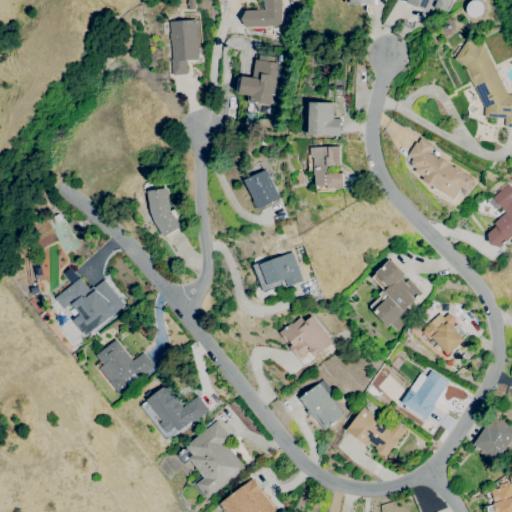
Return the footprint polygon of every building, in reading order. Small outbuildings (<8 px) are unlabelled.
[(264,0),(280,0),(282,26),(246,27),(241,19),(246,11),(265,10),(264,0)] [(450,0),(446,10),(435,6),(437,0),(432,0),(428,11),(407,2),(407,0),(450,0)] [(480,17),(482,1),(474,0),(467,0),(466,15),(480,17)] [(171,21),(196,19),(199,60),(187,60),(188,74),(173,75),(172,59),(173,59),(171,21)] [(511,94),(508,94),(482,43),(477,46),(467,39),(454,59),(466,66),(467,68),(465,69),(474,88),(475,87),(485,107),(485,117),(505,118),(505,126),(511,126),(511,94)] [(255,59),(252,77),(243,76),(240,94),(251,95),(250,101),(270,104),(272,93),(274,94),(278,69),(276,69),(277,63),(255,59)] [(310,102),(334,103),(334,118),(341,118),(340,136),(309,135),(310,102)] [(418,143),(421,138),(433,145),(429,152),(438,158),(438,157),(448,163),(454,167),(454,165),(463,171),(462,172),(474,179),(473,181),(475,182),(471,190),(469,188),(467,191),(461,187),(454,199),(435,187),(423,180),(424,177),(415,171),(417,168),(413,165),(412,161),(413,158),(408,155),(416,141),(418,143)] [(311,155),(311,147),(339,146),(340,165),(329,166),(329,173),(342,172),(343,187),(328,188),(327,185),(316,186),(315,174),(314,174),(313,157),(311,155)] [(245,179),(266,169),(280,198),(259,208),(245,179)] [(496,225),(494,223),(506,212),(503,209),(503,208),(493,197),(508,183),(511,187),(511,236),(500,247),(490,243),(487,233),(496,225)] [(171,210),(181,226),(164,236),(154,220),(152,211),(149,191),(167,188),(171,210)] [(268,285),(260,264),(292,252),(303,281),(287,287),(284,279),(268,285)] [(388,326),(423,293),(409,279),(406,282),(402,278),(405,276),(389,259),(376,272),(389,286),(385,291),(390,296),(374,311),(388,326)] [(55,298),(81,277),(90,289),(93,286),(94,287),(103,279),(124,305),(86,336),(73,319),(80,314),(72,303),(64,309),(55,298)] [(449,313),(457,321),(452,326),(464,340),(448,354),(433,337),(430,340),(422,331),(427,327),(426,325),(440,313),(444,317),(449,313)] [(312,315),(334,342),(316,357),(311,352),(302,360),(297,354),(296,355),(290,346),(293,344),(289,340),(287,341),(280,332),(291,323),(292,324),(301,317),(305,321),(312,315)] [(139,378),(134,372),(125,380),(130,386),(120,394),(111,382),(100,367),(104,364),(96,354),(116,339),(133,360),(143,352),(154,366),(139,378)] [(449,382),(431,370),(416,392),(410,388),(401,402),(426,419),(436,405),(434,404),(449,382)] [(344,414),(327,428),(317,414),(314,417),(299,398),(319,382),(344,414)] [(182,406),(197,395),(209,410),(195,421),(193,419),(178,431),(175,427),(168,433),(160,424),(163,421),(146,400),(163,386),(165,388),(166,388),(168,388),(171,391),(171,393),(175,390),(182,399),(179,401),(182,405),(182,406)] [(367,446),(370,442),(377,447),(376,449),(386,456),(406,430),(394,421),(390,427),(363,407),(346,430),(367,446)] [(474,444),(499,460),(511,439),(511,427),(495,417),(489,427),(486,425),(474,444)] [(218,420),(186,445),(193,455),(189,458),(204,478),(197,484),(208,498),(246,468),(226,444),(232,439),(218,420)] [(261,492),(275,510),(272,511),(227,511),(221,503),(252,478),(263,491),(261,492)] [(510,484),(511,490),(511,511),(495,511),(493,503),(495,502),(490,487),(508,482),(509,484),(510,484)]
